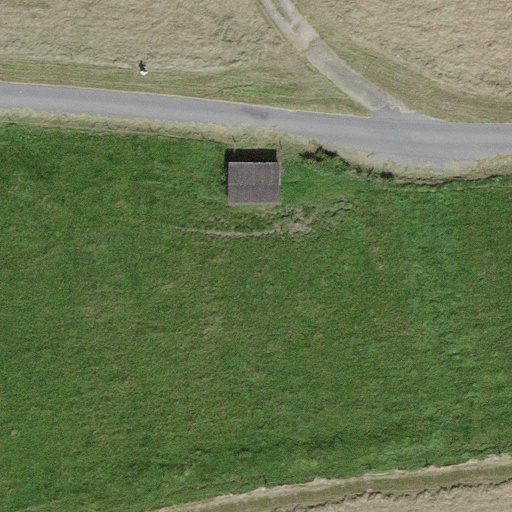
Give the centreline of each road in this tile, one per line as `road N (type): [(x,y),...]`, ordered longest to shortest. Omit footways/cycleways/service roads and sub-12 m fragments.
road 1 (unclassified): [(511,146),(0,107)]
road 2 (track): [(402,138),(309,68),(255,0)]
